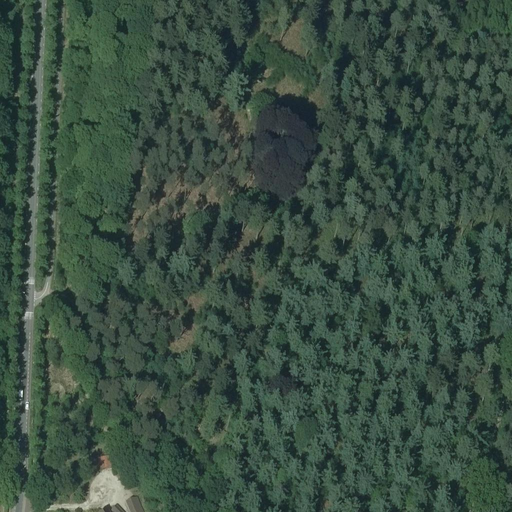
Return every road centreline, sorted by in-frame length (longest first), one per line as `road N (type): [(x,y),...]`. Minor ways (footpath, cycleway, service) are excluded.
road 1 (track): [(511,235),(306,284),(279,298),(273,211),(246,105),(241,0)]
road 2 (tertiary): [(17,511),(41,0)]
road 3 (track): [(137,0),(85,299)]
road 4 (track): [(279,298),(227,418),(220,463)]
